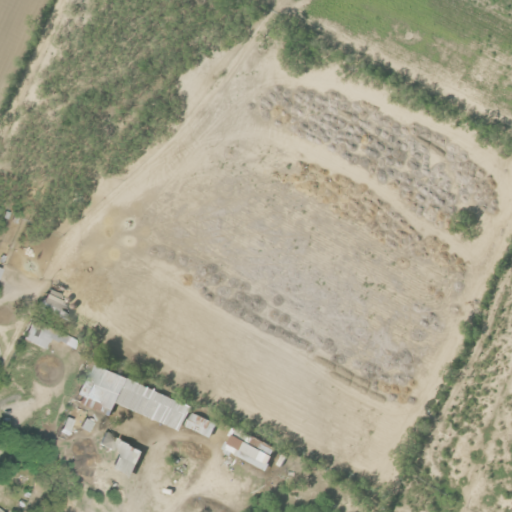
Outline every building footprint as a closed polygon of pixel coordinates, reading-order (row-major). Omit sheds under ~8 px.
[(67,299),(46,290),(39,307),(60,316),(67,299)] [(43,348),(48,338),(72,349),(76,339),(31,318),(21,338),(43,348)] [(183,399),(95,366),(83,397),(92,400),(89,409),(103,414),(106,407),(115,411),(118,404),(173,425),(183,399)] [(187,426),(213,437),(219,423),(193,412),(187,426)] [(72,419),(64,416),(59,432),(66,435),(72,419)] [(87,432),(92,422),(83,417),(78,427),(87,432)] [(267,470),(278,448),(238,428),(227,450),(267,470)] [(110,450),(117,437),(104,431),(98,444),(110,450)] [(118,448),(110,468),(133,479),(146,450),(117,438),(113,446),(118,448)]
